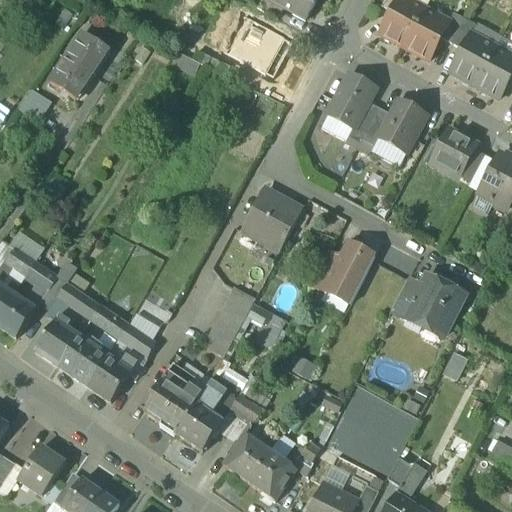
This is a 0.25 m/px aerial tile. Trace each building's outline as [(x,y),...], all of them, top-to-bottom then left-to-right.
[(318,0),(264,0),(264,2),(284,13),(305,24),(318,0)] [(402,0),(400,0),(392,15),(380,37),(405,51),(426,12),(402,0)] [(386,0),(382,9),(392,15),(400,0),(386,0)] [(284,13),(264,2),(257,12),(278,23),(284,13)] [(450,25),(426,12),(405,51),(430,65),(442,42),(451,26),(450,25)] [(466,23),(454,17),(450,25),(451,26),(442,42),(453,48),(466,23)] [(285,42),(249,22),(229,57),(265,76),(285,42)] [(477,29),(466,23),(453,48),(463,53),(472,37),(473,38),(477,29)] [(84,36),(50,86),(76,103),(77,102),(76,102),(108,54),(109,54),(110,53),(84,36)] [(463,53),(451,76),(476,90),(497,50),(473,38),(472,37),(463,53)] [(511,58),(497,50),(476,90),(500,103),(511,80),(511,58)] [(211,60),(197,54),(193,63),(199,66),(207,70),(211,60)] [(193,63),(179,56),(174,67),(194,77),(199,66),(193,63)] [(230,69),(211,60),(207,70),(226,79),(230,69)] [(377,92),(350,78),(328,118),(354,132),(355,132),(369,105),(377,92)] [(52,106),(32,92),(19,112),(39,126),(52,106)] [(428,120),(400,104),(392,118),(379,141),(408,157),(428,120)] [(369,105),(355,132),(354,132),(350,139),(362,146),(364,142),(380,112),(369,105)] [(380,112),(364,142),(375,148),(379,141),(392,118),(380,112)] [(479,148),(450,133),(431,168),(448,177),(451,172),(462,178),(475,155),(479,148)] [(485,161),(475,155),(462,178),(473,184),(482,168),(485,161)] [(492,173),(480,196),(490,202),(490,204),(494,206),(496,205),(509,212),(511,206),(511,164),(510,165),(500,160),(492,173)] [(473,184),(469,190),(480,196),(492,173),(482,168),(473,184)] [(303,213),(266,193),(243,235),(281,256),(303,213)] [(341,263),(328,288),(329,289),(326,296),(351,309),(376,261),(350,248),(341,263)] [(35,267),(14,253),(6,264),(15,270),(28,279),(35,267)] [(329,257),(313,289),(326,296),(329,289),(328,288),(341,263),(329,257)] [(6,265),(0,273),(0,289),(3,291),(6,286),(5,285),(15,270),(6,264),(6,265)] [(68,265),(57,281),(58,282),(49,294),(41,306),(50,312),(58,300),(66,288),(67,288),(78,272),(68,265)] [(57,281),(35,266),(35,267),(28,279),(37,286),(49,294),(58,282),(57,281)] [(423,292),(408,284),(392,316),(408,325),(410,319),(409,319),(423,292)] [(49,294),(37,286),(24,306),(36,314),(41,306),(49,294)] [(460,298),(440,287),(436,293),(429,296),(423,292),(409,319),(410,319),(424,327),(433,324),(448,332),(463,304),(460,298)] [(67,288),(66,288),(58,300),(92,323),(100,311),(67,288)] [(0,289),(0,319),(14,299),(3,291),(0,289)] [(234,291),(221,313),(242,325),(256,302),(234,291)] [(24,306),(14,299),(0,319),(0,329),(16,342),(36,314),(24,306)] [(173,316),(160,309),(154,321),(163,326),(168,324),(173,316)] [(127,330),(100,311),(92,323),(120,342),(127,330)] [(242,325),(221,313),(202,349),(224,360),(242,325)] [(154,321),(144,315),(138,325),(136,335),(141,339),(151,346),(163,326),(154,321)] [(60,318),(36,355),(60,370),(80,341),(67,332),(71,326),(60,318)] [(138,325),(132,321),(127,330),(136,335),(138,325)] [(276,328),(259,334),(263,347),(280,342),(276,328)] [(136,335),(127,330),(120,342),(128,347),(134,351),(141,339),(136,335)] [(141,339),(134,351),(140,355),(149,361),(155,349),(151,346),(141,339)] [(87,346),(80,341),(60,370),(88,390),(108,360),(99,354),(102,350),(89,342),(87,346)] [(128,347),(120,342),(108,360),(114,364),(117,360),(119,361),(128,347)] [(140,355),(134,363),(138,366),(131,377),(138,381),(149,361),(140,355)] [(456,356),(445,376),(456,382),(467,362),(456,356)] [(114,364),(108,360),(88,390),(111,406),(131,377),(138,366),(134,363),(127,358),(120,368),(114,364)] [(196,382),(174,367),(151,400),(154,402),(145,415),(176,437),(200,403),(203,398),(202,398),(190,390),(196,382)] [(237,402),(211,385),(202,398),(203,398),(200,403),(209,410),(206,414),(223,425),(230,416),(229,415),(237,402)] [(253,407),(240,398),(237,402),(229,415),(230,416),(240,423),(253,407)] [(200,403),(176,437),(203,455),(223,425),(206,414),(209,410),(200,403)] [(263,415),(253,407),(240,423),(250,431),(253,427),(254,427),(263,415)] [(0,447),(11,430),(0,423),(0,447)] [(245,439),(239,448),(238,446),(228,460),(230,461),(224,470),(249,488),(271,457),(245,439)] [(511,452),(498,444),(487,464),(511,477),(511,452)] [(309,446),(298,463),(312,472),(321,454),(309,446)] [(66,467),(42,451),(25,475),(18,485),(42,502),(66,467)] [(271,457),(249,488),(276,506),(298,476),(271,457)] [(0,466),(0,495),(8,500),(18,485),(25,475),(4,460),(0,466)] [(413,471),(400,462),(387,482),(400,491),(396,497),(407,504),(417,488),(407,481),(413,471)] [(89,511),(101,496),(82,484),(62,511),(89,511)] [(324,487),(310,511),(355,511),(359,505),(324,487)] [(359,505),(355,511),(370,511),(379,495),(367,490),(359,505)] [(117,511),(119,509),(101,496),(89,511),(117,511)] [(420,511),(407,504),(396,497),(386,511),(420,511)]
